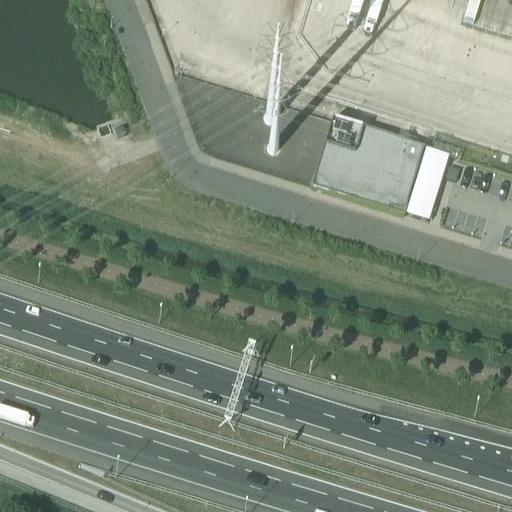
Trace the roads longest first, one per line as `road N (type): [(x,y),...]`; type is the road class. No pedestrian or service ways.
road 1 (motorway): [(511,472),(0,308)]
road 2 (unclassified): [(511,273),(222,183),(191,163),(172,143),(117,0)]
road 3 (motorway): [(0,399),(360,511)]
road 4 (motorway): [(0,453),(143,511)]
